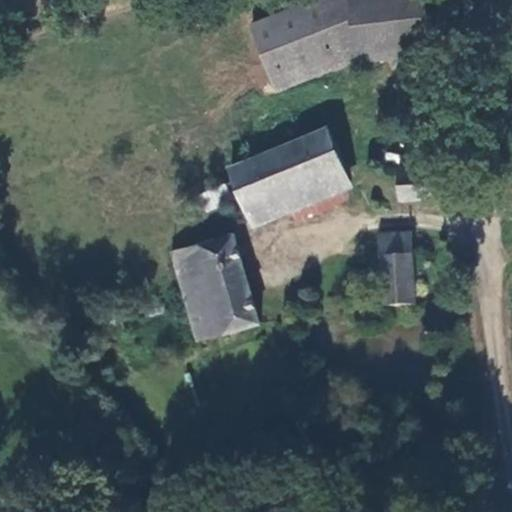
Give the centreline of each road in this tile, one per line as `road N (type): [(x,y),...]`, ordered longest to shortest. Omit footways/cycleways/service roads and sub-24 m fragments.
road 1 (unclassified): [(487,226),(490,314),(511,460)]
road 2 (track): [(491,0),(487,226)]
